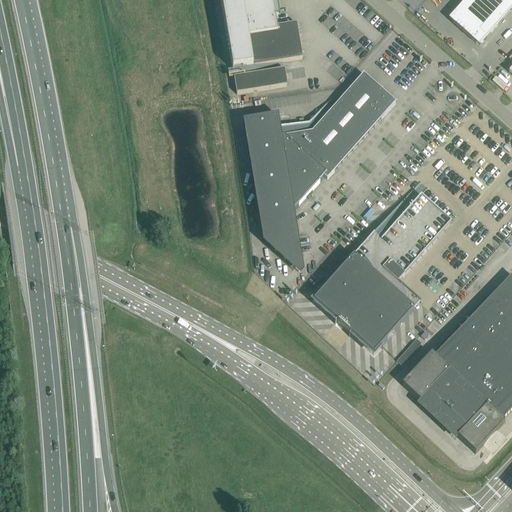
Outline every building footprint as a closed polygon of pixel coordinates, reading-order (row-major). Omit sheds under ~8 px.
[(220,0),(236,95),(286,86),(284,70),(274,72),(273,64),(303,59),(297,24),(277,27),(274,9),(277,8),(276,0),(220,0)] [(511,0),(466,0),(449,20),(452,22),(452,23),(476,44),(476,43),(479,46),(511,9),(511,0)] [(327,181),(396,104),(363,75),(337,105),(331,100),(309,124),(280,128),(278,117),(243,123),(243,125),(245,124),(265,245),(306,198),(309,200),(313,195),(311,193),(324,178),(327,181)] [(420,303),(409,293),(398,283),(451,224),(421,197),(428,189),(420,183),(374,235),(321,294),(319,293),(318,293),(320,295),(313,303),(336,323),(335,324),(335,325),(336,323),(350,336),(349,337),(349,338),(351,336),(374,356),(381,348),(382,350),(383,349),(381,348),(420,303)] [(409,379),(402,386),(420,403),(422,401),(460,436),(458,438),(475,455),(484,445),(481,442),(494,429),(497,431),(505,424),(502,421),(511,410),(511,303),(503,312),(491,300),(487,297),(477,308),(481,311),(437,356),(433,353),(409,379)]
